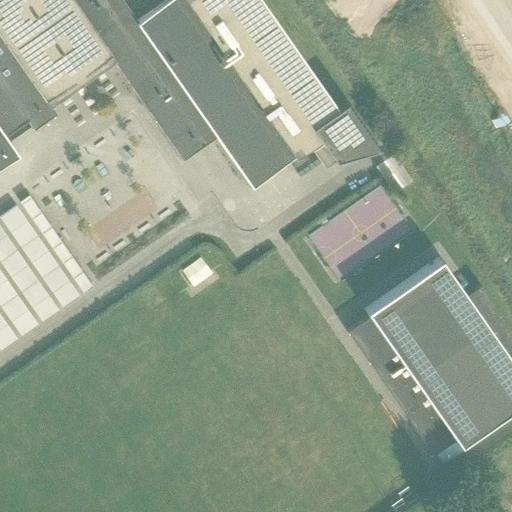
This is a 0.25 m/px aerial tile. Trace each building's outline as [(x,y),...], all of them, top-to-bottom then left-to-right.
[(181,159),(214,135),(249,185),(308,144),(321,163),(331,157),(332,158),(374,146),(342,100),(333,107),(258,0),(0,0),(0,164),(16,154),(3,136),(26,120),(32,128),(55,113),(45,98),(75,77),(108,54),(181,159)] [(393,151),(375,163),(393,189),(411,176),(393,151)] [(0,340),(99,275),(38,184),(4,206),(0,209),(0,340)] [(211,246),(189,257),(199,276),(221,265),(211,246)] [(438,257),(363,309),(367,315),(345,330),(431,453),(453,438),(457,443),(511,405),(511,363),(506,355),(511,350),(511,332),(478,284),(464,294),(438,257)]
